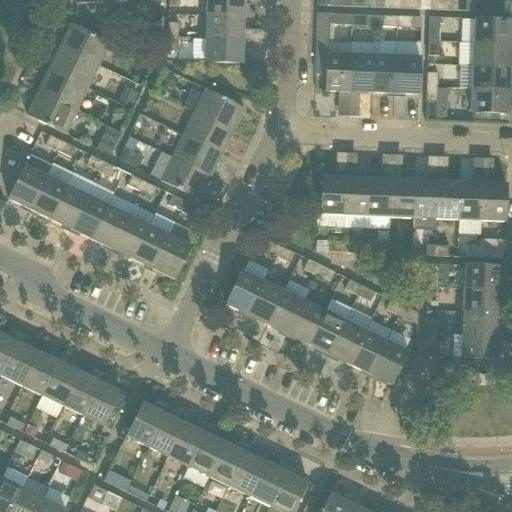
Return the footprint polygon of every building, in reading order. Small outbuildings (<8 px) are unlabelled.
[(149,0),(149,12),(160,12),(160,0),(149,0)] [(244,18),(244,0),(206,0),(206,17),(244,18)] [(317,0),(317,7),(351,8),(351,0),(317,0)] [(351,0),(351,8),(374,9),(374,0),(351,0)] [(374,0),(374,9),(397,10),(397,0),(374,0)] [(409,0),(397,0),(397,10),(420,11),(420,0),(409,0)] [(443,12),(443,1),(420,0),(420,11),(423,15),(443,12)] [(489,13),(489,3),(489,0),(465,0),(466,13),(489,13)] [(458,2),(443,1),(443,12),(457,12),(458,2)] [(489,13),(511,14),(511,7),(511,4),(489,3),(489,13)] [(325,93),(349,94),(350,45),(331,45),(332,26),(351,27),(351,16),(318,15),(315,76),(325,77),(325,93)] [(351,27),(365,27),(366,17),(351,16),(351,27)] [(243,41),(244,18),(206,17),(205,40),(243,41)] [(397,18),(382,17),(382,29),(396,29),(397,18)] [(411,18),(397,18),(396,29),(411,30),(411,18)] [(428,18),(427,43),(438,43),(439,19),(428,18)] [(511,22),(473,21),(473,44),(511,46),(511,22)] [(178,24),(168,24),(167,39),(178,39),(178,24)] [(109,44),(71,25),(60,48),(98,67),(109,44)] [(167,39),(166,53),(178,53),(178,39),(167,39)] [(205,40),(204,63),(242,65),(243,41),(205,40)] [(438,59),(438,43),(427,43),(427,58),(438,59)] [(472,67),(510,68),(511,46),(473,44),(472,67)] [(350,45),(349,94),(371,95),(373,46),(350,45)] [(371,95),(394,96),(396,47),(373,46),(371,95)] [(394,96),(417,96),(418,96),(419,59),(418,59),(419,48),(396,47),(394,96)] [(87,89),(98,67),(60,48),(49,71),(87,89)] [(472,67),(457,67),(456,89),(471,90),(471,89),(509,91),(510,68),(472,67)] [(37,94),(76,112),(80,105),(87,89),(49,71),(37,94)] [(164,74),(159,84),(172,91),(177,80),(164,74)] [(426,88),(437,88),(438,74),(426,74),(426,88)] [(117,103),(130,109),(138,94),(125,88),(117,103)] [(437,104),(437,88),(426,88),(425,103),(437,104)] [(471,90),(471,94),(470,114),(471,114),(507,115),(508,115),(509,91),(471,89),(471,90)] [(205,90),(198,105),(194,114),(233,132),(244,110),(205,90)] [(26,117),(65,135),(76,112),(37,94),(26,117)] [(90,115),(102,121),(107,109),(106,102),(96,98),(90,110),(90,115)] [(125,120),(123,109),(111,111),(112,122),(125,120)] [(233,132),(194,114),(183,136),(221,155),(233,132)] [(221,155),(183,136),(171,159),(210,178),(221,155)] [(44,146),(58,153),(63,144),(49,137),(44,146)] [(123,148),(133,153),(138,143),(128,138),(123,148)] [(110,157),(114,149),(100,142),(95,150),(110,157)] [(63,144),(58,153),(70,159),(75,149),(63,144)] [(136,170),(142,158),(124,149),(118,161),(136,170)] [(356,167),(356,154),(337,153),(336,166),(356,167)] [(401,170),(402,155),(377,154),(377,169),(401,170)] [(25,166),(8,201),(30,212),(47,177),(46,177),(51,167),(29,157),(25,166)] [(100,174),(105,164),(91,157),(86,167),(100,174)] [(171,159),(160,182),(199,201),(210,178),(171,159)] [(473,159),(472,172),(492,173),(492,160),(473,159)] [(116,169),(105,164),(100,174),(111,179),(116,169)] [(50,222),(67,187),(47,177),(30,212),(50,222)] [(146,184),(131,177),(127,186),(141,193),(146,184)] [(50,222),(71,232),(88,197),(87,197),(92,188),(72,178),(67,187),(50,222)] [(322,178),(320,227),(343,228),(345,179),(322,178)] [(367,180),(345,179),(343,228),(343,229),(366,230),(366,218),(367,180)] [(367,180),(366,218),(390,219),(391,181),(367,180)] [(413,181),(391,181),(390,219),(412,220),(413,181)] [(434,220),(436,182),(413,181),(412,220),(434,220)] [(457,221),(458,183),(436,182),(434,220),(457,221)] [(481,184),(458,183),(457,221),(480,222),(481,184)] [(152,199),(157,189),(146,184),(141,193),(152,199)] [(480,222),(504,223),(505,185),(481,184),(480,222)] [(91,242),(108,207),(114,196),(93,186),(92,188),(87,197),(88,197),(71,232),(91,242)] [(181,214),(186,204),(173,197),(168,207),(181,214)] [(198,209),(186,204),(181,214),(193,219),(198,209)] [(112,251),(129,217),(108,207),(91,242),(112,251)] [(132,261),(149,227),(152,220),(132,210),(129,217),(112,251),(132,261)] [(153,271),(170,237),(149,227),(132,261),(153,271)] [(173,281),(190,247),(170,237),(153,271),(173,281)] [(280,248),(267,241),(262,251),(275,257),(280,248)] [(502,260),(502,244),(502,242),(480,241),(480,249),(479,249),(479,259),(502,260)] [(342,254),(343,242),(328,242),(328,253),(342,254)] [(365,244),(343,242),(342,254),(365,255),(365,244)] [(365,255),(388,256),(389,244),(365,244),(365,255)] [(389,244),(388,256),(402,256),(403,245),(389,244)] [(433,258),(433,246),(425,246),(425,257),(433,258)] [(448,247),(433,246),(433,258),(448,258),(448,247)] [(293,254),(280,248),(275,257),(288,263),(293,254)] [(465,248),(465,259),(479,259),(479,249),(465,248)] [(321,267),(308,261),(303,271),(316,277),(321,267)] [(334,274),(321,267),(316,277),(329,283),(334,274)] [(502,268),(464,267),(463,291),(501,292),(502,268)] [(246,317),(263,282),(242,272),(225,306),(246,317)] [(452,276),(438,275),(427,274),(427,289),(437,290),(437,289),(452,290),(452,276)] [(344,291),(357,298),(362,287),(349,281),(344,291)] [(283,292),(263,282),(246,317),(267,327),(283,292)] [(362,287),(357,298),(370,304),(375,294),(362,287)] [(437,304),(437,290),(427,289),(426,303),(437,304)] [(462,313),(500,315),(501,292),(463,291),(462,313)] [(287,337),(304,302),(283,292),(267,327),(287,337)] [(385,311),(398,317),(402,307),(390,301),(385,311)] [(324,312),(304,302),(287,337),(308,347),(324,312)] [(418,314),(402,307),(398,317),(417,326),(418,314)] [(345,322),(324,312),(308,347),(328,357),(345,322)] [(461,336),(500,338),(500,315),(462,313),(461,336)] [(435,335),(436,320),(425,320),(425,335),(435,335)] [(349,366),(365,332),(345,322),(328,357),(349,366)] [(0,377),(21,334),(11,330),(7,338),(0,334),(0,377)] [(385,342),(365,332),(349,366),(369,376),(385,342)] [(21,387),(37,353),(27,348),(31,339),(21,334),(0,377),(21,387)] [(424,358),(439,359),(439,350),(442,350),(442,336),(435,335),(425,335),(424,358)] [(461,336),(461,360),(499,361),(500,338),(461,336)] [(390,387),(407,352),(385,342),(369,376),(390,387)] [(48,358),(37,353),(21,387),(41,397),(62,354),(52,349),(48,358)] [(62,354),(41,397),(62,407),(78,373),(68,368),(72,359),(62,354)] [(78,373),(62,407),(82,417),(103,374),(93,369),(89,378),(78,373)] [(82,417),(95,423),(104,427),(120,393),(109,388),(113,379),(103,374),(82,417)] [(142,404),(125,438),(146,448),(167,405),(157,401),(153,409),(142,404)] [(146,448),(167,458),(184,424),(173,419),(177,410),(167,405),(146,448)] [(25,426),(10,419),(6,426),(22,433),(25,426)] [(167,458),(187,468),(208,425),(198,420),(194,429),(184,424),(167,458)] [(208,425),(187,468),(208,478),(224,444),(214,439),(218,430),(208,425)] [(34,438),(38,430),(27,426),(24,433),(34,438)] [(68,446),(53,439),(49,447),(64,454),(68,446)] [(224,444),(208,478),(229,488),(249,445),(239,440),(235,449),(224,444)] [(14,454),(24,459),(31,462),(37,450),(20,441),(14,454)] [(229,488),(249,498),(266,464),(255,459),(259,450),(249,445),(229,488)] [(86,464),(89,457),(77,451),(74,459),(75,459),(75,460),(86,464)] [(48,465),(52,457),(41,452),(37,460),(48,465)] [(269,508),(270,508),(291,465),(280,460),(276,469),(266,464),(249,498),(269,508)] [(69,480),(74,469),(62,463),(57,474),(69,480)] [(266,511),(293,511),(307,484),(296,479),(300,470),(291,465),(270,508),(269,508),(266,511)] [(108,471),(103,482),(118,490),(123,479),(110,472),(108,471)] [(11,511),(22,489),(2,479),(0,482),(0,511),(11,511)] [(136,490),(128,486),(125,493),(133,497),(136,490)] [(43,500),(22,489),(11,511),(36,511),(38,508),(43,500)] [(329,495),(320,511),(347,511),(354,496),(344,491),(340,500),(329,495)] [(101,506),(114,511),(115,511),(122,500),(108,493),(101,506)] [(354,496),(347,511),(364,511),(360,510),(365,501),(354,496)] [(175,497),(167,511),(186,511),(190,504),(175,497)] [(62,511),(64,510),(43,500),(38,508),(36,511),(62,511)]
